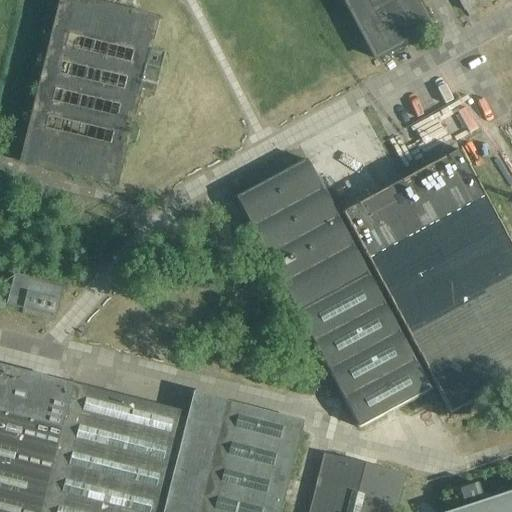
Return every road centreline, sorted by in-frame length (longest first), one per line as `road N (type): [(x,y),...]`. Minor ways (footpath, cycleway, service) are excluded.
road 1 (unclassified): [(152,227),(191,190),(459,45)]
road 2 (unclassified): [(322,421),(43,353)]
road 3 (unclassified): [(511,449),(432,468),(356,445),(322,421)]
road 4 (unclassified): [(152,227),(113,195),(0,166)]
road 5 (unclassified): [(43,353),(152,227)]
road 6 (track): [(511,167),(448,51)]
